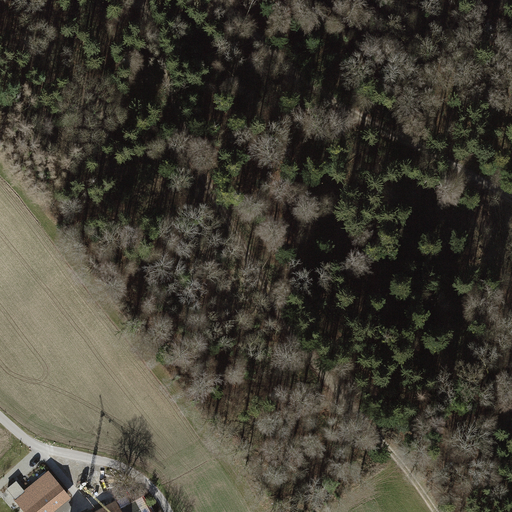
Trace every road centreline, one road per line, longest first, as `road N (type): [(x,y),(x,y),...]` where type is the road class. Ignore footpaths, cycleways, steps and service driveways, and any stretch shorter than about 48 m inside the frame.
road 1 (track): [(435,511),(270,297),(192,157),(156,34),(134,0)]
road 2 (track): [(216,0),(310,86),(511,199)]
road 3 (track): [(472,177),(485,238),(511,295)]
